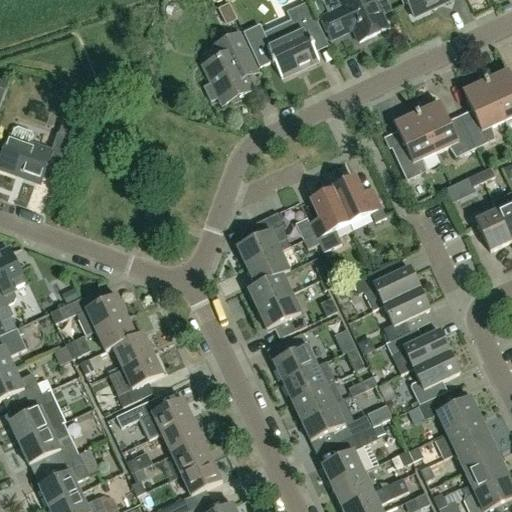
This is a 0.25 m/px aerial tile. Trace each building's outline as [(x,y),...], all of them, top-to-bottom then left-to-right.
[(359,44),(388,30),(374,0),(351,0),(341,5),(343,9),(321,20),(331,42),(354,31),(359,44)] [(405,0),(414,18),(451,0),(405,0)] [(327,42),(310,6),(308,3),(287,13),(291,22),(262,36),(258,27),(244,34),(260,70),(272,64),(274,67),(275,66),(282,80),(319,62),(313,49),(327,42)] [(212,86),(205,89),(211,103),(222,98),(226,106),(252,94),(246,82),(258,76),(240,36),(216,48),(221,59),(204,68),(212,86)] [(505,123),(511,119),(511,78),(509,73),(487,84),(505,123)] [(492,129),(505,123),(487,84),(464,94),(476,120),(464,125),(476,151),(496,142),(492,129)] [(476,151),(464,125),(453,131),(441,105),(418,116),(436,155),(449,149),(456,160),(476,151)] [(423,161),(436,155),(418,116),(395,127),(407,152),(395,158),(407,183),(427,174),(423,161)] [(74,140),(77,131),(62,126),(59,135),(74,140)] [(31,146),(34,138),(32,134),(18,129),(14,131),(11,139),(10,139),(0,166),(0,170),(41,185),(49,161),(64,167),(74,140),(59,135),(58,135),(51,153),(31,146)] [(479,175),(484,185),(495,179),(491,170),(479,175)] [(473,190),(484,185),(479,175),(468,181),(473,190)] [(355,180),(333,190),(333,192),(334,191),(350,226),(371,216),(376,225),(387,220),(373,190),(362,196),(355,180)] [(451,204),(460,200),(454,188),(445,192),(451,204)] [(313,232),(315,237),(320,246),(324,255),(342,246),(336,233),(350,226),(334,191),(333,192),(312,202),(321,220),(310,225),(313,232)] [(511,244),(511,194),(492,204),(496,213),(497,213),(511,244)] [(491,254),(511,244),(497,213),(496,213),(476,223),(491,254)] [(287,241),(285,228),(279,215),(249,229),(255,242),(237,250),(247,270),(281,254),(291,249),(287,241)] [(308,252),(320,246),(315,237),(304,243),(308,252)] [(0,321),(6,336),(17,331),(12,318),(14,317),(9,307),(14,304),(16,298),(14,293),(27,287),(10,251),(0,255),(0,289),(1,292),(0,292),(0,321)] [(291,274),(281,254),(247,270),(256,289),(283,277),(291,274)] [(321,282),(331,278),(325,266),(316,270),(321,282)] [(384,308),(420,291),(410,270),(388,281),(383,270),(353,285),(359,297),(364,294),(373,313),(384,308)] [(292,296),(283,277),(256,289),(249,292),(258,312),(292,296)] [(331,278),(321,282),(320,283),(325,293),(335,288),(331,278)] [(390,344),(413,334),(408,323),(430,313),(420,291),(384,308),(393,327),(384,332),(390,344)] [(97,307),(91,296),(50,315),(56,326),(76,317),(86,338),(96,333),(127,319),(117,297),(97,307)] [(292,296),(258,312),(267,332),(293,321),(299,333),(307,329),(292,296)] [(137,339),(127,319),(96,333),(106,355),(113,351),(137,339)] [(6,336),(0,338),(0,378),(15,371),(10,360),(27,352),(20,336),(24,335),(21,329),(17,331),(6,336)] [(450,355),(440,333),(417,344),(413,334),(390,344),(386,346),(392,359),(401,378),(414,372),(450,355)] [(123,371),(154,357),(144,335),(137,339),(113,351),(123,371)] [(283,385),(317,369),(302,336),(293,340),(299,353),(274,365),(283,385)] [(75,344),(66,348),(66,349),(72,362),(72,363),(82,358),(75,344)] [(352,366),(361,362),(355,350),(346,354),(352,366)] [(438,387),(460,376),(450,355),(414,372),(419,383),(412,386),(411,389),(420,408),(442,397),(438,387)] [(154,357),(123,371),(132,392),(117,399),(123,410),(145,400),(140,389),(164,378),(154,357)] [(80,366),(85,378),(95,373),(94,371),(89,362),(80,366)] [(327,388),(334,384),(336,384),(327,364),(317,369),(283,385),(292,404),(327,388)] [(28,404),(43,396),(33,376),(20,382),(15,371),(0,378),(0,403),(16,396),(21,407),(28,404)] [(356,398),(366,393),(377,388),(373,379),(361,384),(351,389),(356,398)] [(292,404),(302,424),(344,404),(334,384),(327,388),(292,404)] [(19,446),(64,425),(49,393),(43,396),(28,404),(33,414),(10,425),(19,446)] [(425,423),(438,417),(447,436),(481,420),(472,400),(451,410),(444,396),(442,397),(420,408),(418,409),(425,423)] [(162,437),(193,422),(183,401),(149,417),(144,407),(116,420),(122,431),(139,422),(149,442),(162,436),(162,437)] [(344,404),(302,424),(311,444),(345,428),(336,408),(344,405),(344,404)] [(354,438),(372,430),(367,420),(358,424),(357,421),(348,426),(354,438)] [(456,456),(490,440),(481,420),(447,436),(456,456)] [(172,458),(203,443),(193,422),(162,437),(172,458)] [(79,457),(64,425),(19,446),(29,468),(52,457),(58,467),(79,457)] [(372,430),(354,438),(360,450),(379,442),(373,430),(372,430)] [(466,476),(500,459),(490,440),(456,456),(466,476)] [(181,478),(213,464),(203,443),(172,458),(181,478)] [(409,455),(414,465),(424,460),(418,449),(409,454),(409,455)] [(49,510),(81,495),(76,485),(100,474),(90,452),(79,457),(58,467),(63,478),(39,489),(49,510)] [(332,489),(364,474),(354,453),(322,468),(332,489)] [(409,455),(409,454),(409,453),(398,458),(404,470),(414,465),(409,455)] [(465,500),(509,479),(500,459),(466,476),(471,487),(461,492),(465,500)] [(141,472),(136,461),(127,465),(127,466),(132,477),(141,472)] [(181,478),(191,499),(163,511),(193,511),(200,509),(195,498),(223,485),(213,464),(181,478)] [(426,484),(435,481),(430,468),(421,472),(426,484)] [(417,470),(407,476),(416,493),(427,487),(417,470)] [(342,510),(374,495),(364,474),(332,489),(342,510)] [(511,485),(509,479),(465,500),(464,501),(468,511),(503,511),(501,507),(511,502),(511,485)] [(343,511),(381,511),(380,508),(409,494),(403,481),(374,495),(342,510),(343,511)] [(141,484),(137,486),(132,488),(131,489),(137,500),(146,495),(141,484)] [(109,511),(122,511),(114,494),(103,498),(109,511)] [(81,495),(49,510),(50,511),(105,511),(104,510),(103,511),(99,501),(86,506),(81,495)] [(421,511),(431,507),(425,495),(415,500),(421,511)] [(433,500),(438,511),(439,511),(448,508),(442,496),(433,500)]
